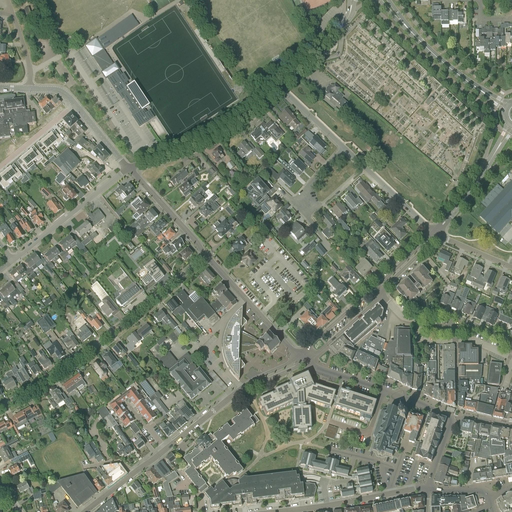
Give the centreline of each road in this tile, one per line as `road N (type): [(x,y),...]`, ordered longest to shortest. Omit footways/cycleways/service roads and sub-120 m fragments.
road 1 (residential): [(0,408),(90,349),(205,253)]
road 2 (unclassified): [(128,168),(208,139),(280,88)]
road 3 (unclassified): [(12,259),(128,168)]
road 4 (unclassified): [(297,355),(205,253)]
road 5 (residential): [(393,393),(450,418),(427,487)]
road 6 (tertiary): [(434,232),(511,126)]
road 7 (secondary): [(506,108),(407,29)]
